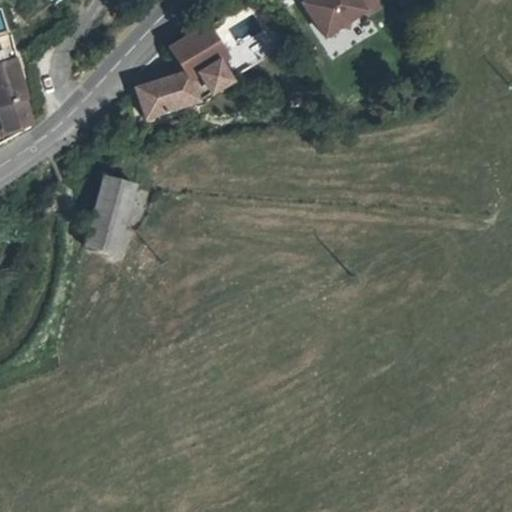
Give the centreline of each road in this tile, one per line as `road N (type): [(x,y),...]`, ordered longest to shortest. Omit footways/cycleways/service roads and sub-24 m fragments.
road 1 (tertiary): [(191,0),(92,98),(0,168)]
road 2 (track): [(0,370),(36,350),(74,240)]
